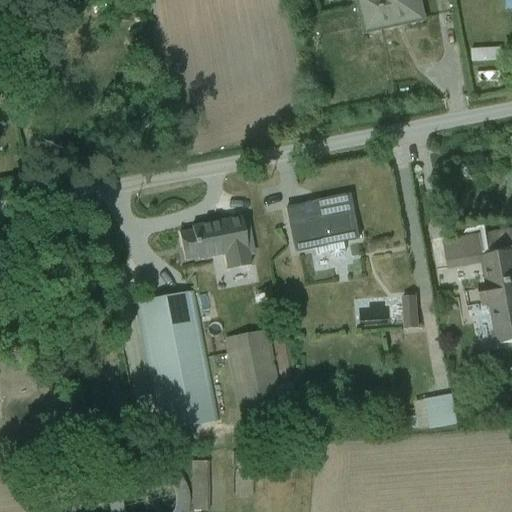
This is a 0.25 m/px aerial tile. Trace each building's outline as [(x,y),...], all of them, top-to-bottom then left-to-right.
[(370,0),(377,35),(426,27),(421,0),(370,0)] [(511,46),(483,48),(484,63),(511,61),(511,46)] [(511,64),(488,69),(490,84),(511,80),(511,64)] [(511,90),(482,97),(487,121),(511,115),(511,90)] [(291,253),(356,239),(347,197),(282,210),(291,253)] [(214,253),(222,285),(266,275),(250,213),(189,228),(197,257),(214,253)] [(494,347),(511,343),(511,250),(478,257),(494,347)] [(178,434),(228,424),(201,294),(180,298),(182,308),(154,314),(178,434)] [(354,332),(403,329),(401,297),(353,300),(354,332)] [(415,297),(415,330),(429,330),(429,297),(415,297)] [(247,438),(285,429),(259,311),(220,320),(247,438)] [(465,393),(424,399),(428,431),(469,426),(465,393)]
